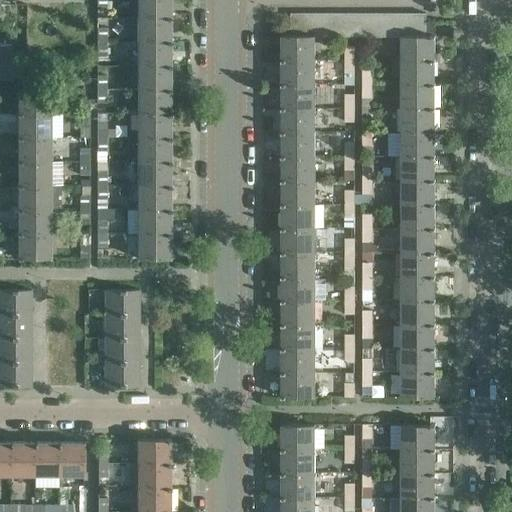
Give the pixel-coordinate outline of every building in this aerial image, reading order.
[(171,16),(170,0),(136,0),(137,15),(171,16)] [(305,12),(292,12),(292,34),(305,34),(305,12)] [(317,12),(305,12),(305,34),(315,34),(315,35),(317,35),(317,12)] [(329,12),(317,12),(317,35),(329,35),(329,12)] [(341,12),(329,12),(329,35),(341,35),(341,12)] [(354,12),(341,12),(341,35),(354,35),(356,35),(356,34),(353,34),(354,12)] [(378,35),(378,12),(364,12),(364,34),(362,34),(362,35),(378,35)] [(390,35),(390,12),(378,12),(378,35),(390,35)] [(401,35),(401,12),(390,12),(390,35),(401,35)] [(401,12),(401,35),(402,35),(401,34),(414,34),(414,12),(401,12)] [(426,12),(414,12),(414,34),(426,34),(426,12)] [(137,15),(137,40),(171,40),(171,16),(137,15)] [(97,26),(97,40),(106,40),(106,26),(97,26)] [(282,34),(282,59),(315,59),(315,35),(315,34),(305,34),(292,34),(282,34)] [(402,35),(402,59),(436,59),(436,34),(426,34),(414,34),(401,34),(402,35)] [(106,40),(97,40),(97,54),(106,54),(106,40)] [(137,40),(137,64),(171,64),(171,40),(137,40)] [(11,42),(0,42),(0,76),(11,76),(11,42)] [(346,45),(346,59),(355,60),(355,45),(346,45)] [(315,59),(282,59),(282,83),(315,83),(315,59)] [(355,60),(346,59),(346,72),(355,73),(355,60)] [(402,59),(402,83),(436,83),(436,59),(402,59)] [(137,64),(137,88),(171,88),(171,64),(137,64)] [(363,69),(363,83),(373,83),(372,69),(363,69)] [(97,74),(97,88),(106,88),(106,74),(97,74)] [(315,83),(282,83),(282,107),(315,107),(315,83)] [(373,83),(363,83),(363,96),(373,96),(373,83)] [(436,83),(402,83),(402,107),(436,107),(436,83)] [(17,87),(17,112),(51,112),(51,87),(17,87)] [(106,88),(97,88),(97,102),(106,102),(106,88)] [(137,88),(137,112),(171,112),(171,88),(137,88)] [(346,93),(346,107),(355,107),(355,93),(346,93)] [(90,98),(81,98),(81,112),(90,112),(90,98)] [(315,107),(282,107),(282,131),(315,131),(315,107)] [(355,107),(346,107),(346,120),(355,120),(355,107)] [(436,131),(436,107),(402,107),(402,131),(436,131)] [(51,112),(17,112),(17,136),(51,136),(51,112)] [(90,112),(81,112),(81,126),(90,126),(90,112)] [(137,112),(137,136),(171,136),(171,112),(137,112)] [(363,117),(363,131),(373,131),(372,117),(363,117)] [(106,122),(97,122),(97,136),(106,136),(106,122)] [(315,131),(282,131),(282,155),(315,155),(315,131)] [(373,131),(363,131),(363,144),(373,144),(373,131)] [(402,131),(402,155),(436,155),(436,131),(402,131)] [(51,136),(17,136),(17,160),(51,160),(51,136)] [(106,136),(97,136),(97,150),(106,150),(106,136)] [(137,136),(137,160),(171,160),(171,136),(137,136)] [(346,141),(346,155),(355,155),(355,141),(346,141)] [(90,146),(81,146),(81,160),(90,160),(90,146)] [(282,155),(282,179),(316,179),(315,155),(282,155)] [(355,169),(355,155),(346,155),(346,168),(355,169)] [(402,155),(402,178),(436,179),(436,155),(402,155)] [(52,158),(53,196),(63,195),(62,158),(52,158)] [(51,160),(17,160),(17,184),(51,184),(51,160)] [(90,160),(81,160),(81,174),(90,174),(90,160)] [(137,160),(137,184),(171,184),(171,160),(137,160)] [(363,165),(363,179),(373,179),(373,165),(363,165)] [(106,171),(97,171),(97,184),(106,184),(106,171)] [(402,178),(402,203),(436,203),(436,179),(402,178)] [(316,179),(282,179),(282,203),(316,203),(316,179)] [(373,179),(363,179),(363,192),(373,192),(373,179)] [(51,184),(17,184),(17,208),(51,208),(51,184)] [(106,184),(97,184),(97,198),(106,198),(106,184)] [(137,184),(137,208),(171,208),(171,184),(137,184)] [(346,189),(346,203),(355,203),(355,189),(346,189)] [(80,194),(80,208),(90,208),(90,194),(80,194)] [(316,203),(282,203),(282,227),(316,227),(316,203)] [(355,203),(346,203),(346,216),(355,216),(355,203)] [(402,203),(402,227),(436,227),(436,203),(402,203)] [(51,208),(17,208),(17,232),(50,232),(51,208)] [(90,208),(80,208),(81,222),(90,222),(90,208)] [(137,208),(137,232),(171,232),(171,208),(137,208)] [(363,213),(363,227),(373,227),(372,213),(363,213)] [(97,218),(97,232),(106,232),(106,218),(97,218)] [(316,227),(282,227),(282,251),(316,251),(316,227)] [(373,227),(363,227),(363,240),(373,240),(373,227)] [(402,227),(402,251),(436,251),(436,227),(402,227)] [(50,232),(17,232),(17,256),(50,256),(50,232)] [(97,232),(96,246),(106,246),(106,232),(97,232)] [(137,232),(137,256),(171,257),(171,232),(137,232)] [(346,237),(346,251),(355,251),(355,237),(346,237)] [(80,242),(80,256),(90,256),(90,242),(80,242)] [(316,251),(282,251),(282,275),(316,275),(316,251)] [(355,251),(346,251),(346,264),(355,265),(355,251)] [(402,251),(402,275),(436,275),(436,251),(402,251)] [(363,260),(363,275),(373,275),(373,261),(363,260)] [(316,275),(282,275),(282,299),(316,299),(316,275)] [(373,275),(363,275),(363,288),(373,288),(373,275)] [(436,275),(402,275),(402,299),(436,299),(436,275)] [(346,285),(346,299),(355,299),(355,285),(346,285)] [(0,288),(0,313),(31,314),(31,288),(0,288)] [(105,289),(105,313),(138,313),(138,289),(105,289)] [(316,299),(282,299),(282,322),(316,323),(316,299)] [(355,299),(346,299),(346,312),(355,312),(355,299)] [(436,299),(402,299),(402,323),(436,323),(436,299)] [(363,309),(363,323),(373,322),(373,309),(363,309)] [(31,314),(0,313),(0,336),(31,337),(31,314)] [(105,313),(105,337),(138,337),(138,313),(105,313)] [(316,323),(282,322),(282,346),(316,346),(316,323)] [(373,322),(363,323),(363,336),(373,337),(373,322)] [(436,346),(436,323),(402,323),(402,347),(436,346)] [(346,333),(346,346),(355,347),(355,333),(346,333)] [(31,337),(0,336),(0,360),(31,361),(31,337)] [(105,337),(105,361),(138,361),(138,337),(105,337)] [(282,346),(282,370),(316,371),(316,346),(282,346)] [(355,347),(346,346),(346,361),(355,361),(355,347)] [(436,346),(402,347),(402,370),(436,370),(436,346)] [(363,357),(363,371),(373,371),(373,357),(363,357)] [(31,361),(0,360),(0,384),(31,385),(31,361)] [(105,361),(105,385),(138,386),(138,361),(105,361)] [(98,363),(85,363),(85,372),(98,372),(98,363)] [(316,371),(282,370),(282,396),(316,396),(316,371)] [(402,370),(402,395),(435,396),(436,370),(402,370)] [(373,371),(363,371),(363,384),(373,384),(373,371)] [(346,382),(345,396),(355,396),(355,381),(346,382)] [(282,423),(282,448),(316,448),(316,423),(282,423)] [(372,423),(363,423),(363,437),(372,437),(372,423)] [(436,424),(402,424),(402,448),(436,448),(436,424)] [(345,435),(345,448),(355,448),(355,435),(345,435)] [(137,438),(137,462),(171,462),(171,438),(137,438)] [(10,441),(0,441),(0,474),(10,474),(10,441)] [(10,441),(10,474),(34,474),(34,441),(10,441)] [(58,441),(34,441),(34,474),(59,474),(58,441)] [(83,441),(58,441),(59,474),(83,474),(83,441)] [(282,448),(282,472),(316,472),(316,448),(282,448)] [(355,448),(345,448),(346,462),(355,462),(355,448)] [(436,472),(436,448),(402,448),(402,472),(436,472)] [(107,449),(97,449),(97,461),(102,461),(102,463),(102,464),(107,464),(107,463),(107,449)] [(363,449),(362,449),(363,472),(372,472),(372,449),(363,449)] [(102,461),(97,461),(97,477),(107,476),(107,464),(102,464),(102,463),(102,461)] [(171,487),(171,462),(137,462),(137,487),(171,487)] [(282,472),(282,496),(316,497),(316,472),(282,472)] [(372,472),(363,472),(363,496),(372,496),(372,472)] [(436,472),(402,472),(402,496),(436,496),(436,472)] [(345,483),(345,496),(355,496),(355,483),(345,483)] [(171,487),(137,487),(137,510),(171,511),(171,487)] [(282,496),(281,511),(315,511),(316,497),(282,496)] [(355,496),(345,496),(346,510),(355,510),(355,496)] [(372,511),(372,496),(363,496),(362,511),(372,511)] [(402,496),(391,496),(390,511),(435,511),(436,496),(402,496)] [(98,497),(98,509),(102,509),(102,511),(106,511),(107,511),(107,497),(98,497)]
